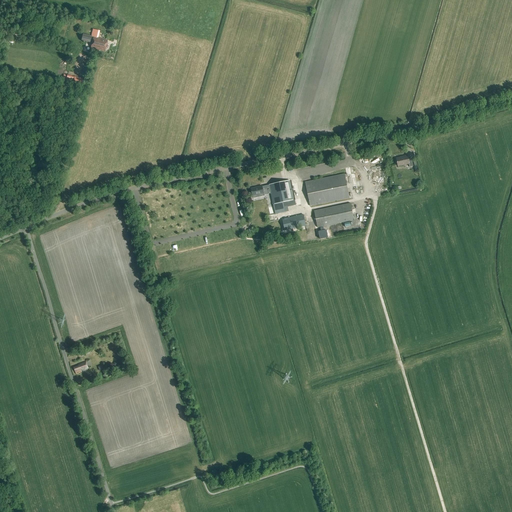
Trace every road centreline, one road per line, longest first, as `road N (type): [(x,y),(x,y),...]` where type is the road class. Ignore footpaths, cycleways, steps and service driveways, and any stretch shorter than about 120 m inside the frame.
road 1 (unclassified): [(26,227),(103,197),(343,146),(511,97)]
road 2 (unclassified): [(113,511),(26,227)]
